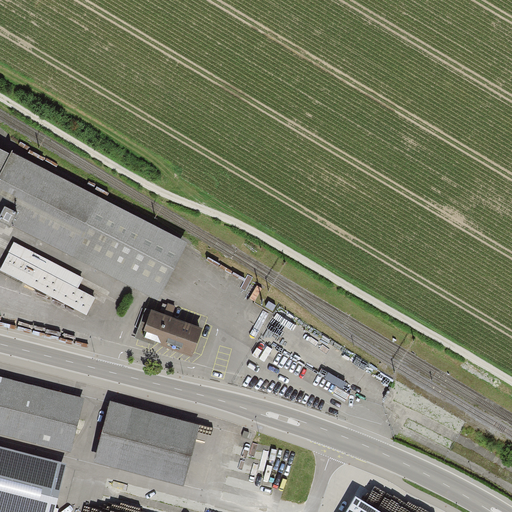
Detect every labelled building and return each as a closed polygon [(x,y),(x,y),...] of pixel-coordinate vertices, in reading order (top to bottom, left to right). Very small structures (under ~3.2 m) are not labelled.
[(0,171),(8,155),(0,151),(0,171)] [(181,243),(8,155),(0,171),(0,219),(153,297),(181,243)] [(82,276),(14,241),(1,268),(85,311),(93,295),(76,287),(82,276)] [(148,309),(139,331),(191,349),(199,327),(148,309)] [(86,398),(0,375),(0,431),(72,452),(86,398)] [(199,424),(113,401),(97,461),(183,484),(199,424)] [(50,511),(63,464),(0,447),(0,511),(50,511)] [(385,511),(355,494),(345,511),(385,511)]
